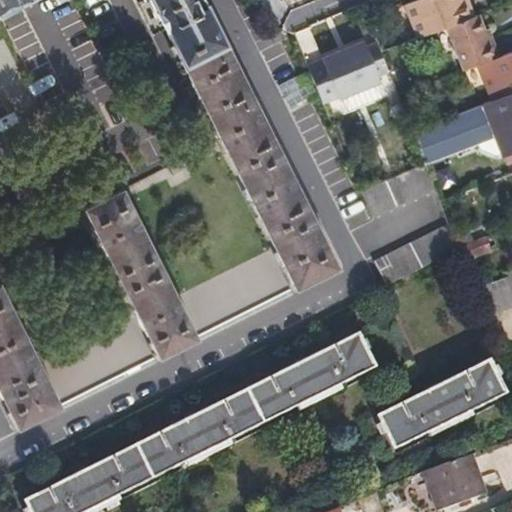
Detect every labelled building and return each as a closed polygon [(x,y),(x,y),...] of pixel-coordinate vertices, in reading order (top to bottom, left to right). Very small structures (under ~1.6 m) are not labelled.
[(0,390),(17,426),(333,266),(200,0),(0,0),(0,9),(18,0),(147,0),(279,266),(183,313),(121,188),(83,207),(146,332),(46,381),(0,288),(0,390)] [(416,0),(402,5),(415,38),(443,28),(468,19),(461,0),(416,0)] [(461,0),(468,19),(475,17),(468,0),(461,0)] [(485,43),(475,17),(468,19),(443,28),(460,71),(477,65),(492,60),(487,42),(485,43)] [(492,41),(487,42),(492,60),(499,58),(492,41)] [(378,51),(377,48),(367,52),(364,46),(322,62),(324,64),(306,70),(310,78),(317,94),(323,108),(338,101),(340,105),(382,88),(378,81),(388,77),(378,51)] [(489,100),(511,92),(511,53),(499,58),(492,60),(477,65),(489,100)] [(317,94),(310,78),(295,85),(302,101),(317,94)] [(396,85),(398,92),(412,87),(410,80),(396,85)] [(449,84),(398,102),(409,128),(458,111),(449,84)] [(382,88),(340,105),(346,120),(387,102),(382,88)] [(511,150),(511,92),(489,100),(458,111),(409,128),(423,163),(434,159),(492,138),(499,155),(511,150)] [(433,189),(439,204),(449,200),(434,159),(423,163),(433,189)] [(372,215),(433,189),(423,163),(359,190),(372,215)] [(458,251),(457,248),(448,226),(386,258),(396,282),(458,251)] [(490,252),(485,238),(457,248),(458,251),(463,263),(490,252)] [(383,289),(396,282),(386,258),(371,265),(383,289)] [(511,307),(511,275),(482,286),(494,314),(511,307)] [(26,511),(84,511),(373,367),(350,319),(13,486),(26,511)] [(389,448),(502,393),(486,362),(375,417),(389,448)] [(471,455),(424,472),(437,508),(483,492),(471,455)]
